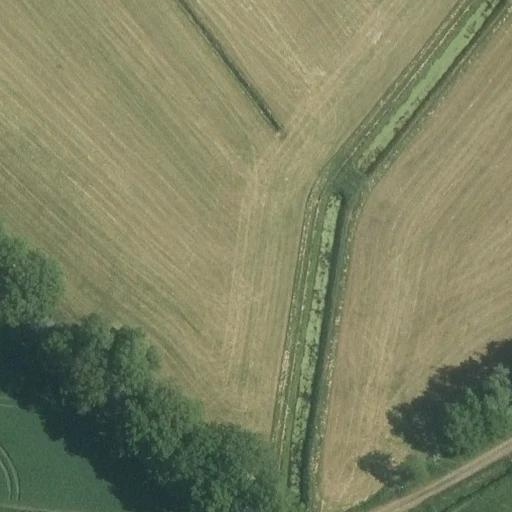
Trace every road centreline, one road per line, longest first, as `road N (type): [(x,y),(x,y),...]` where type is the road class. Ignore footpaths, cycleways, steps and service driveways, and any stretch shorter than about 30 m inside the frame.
road 1 (tertiary): [(236,511),(0,289)]
road 2 (track): [(392,511),(511,440)]
